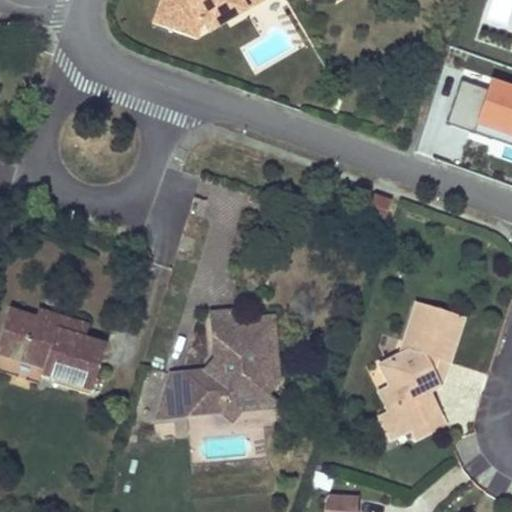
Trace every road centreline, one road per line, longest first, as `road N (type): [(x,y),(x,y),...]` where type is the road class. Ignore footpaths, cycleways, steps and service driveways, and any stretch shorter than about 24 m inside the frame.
road 1 (residential): [(174,87),(511,208)]
road 2 (residential): [(93,45),(68,68),(49,113),(47,167),(60,187),(103,197),(139,183),(174,87)]
